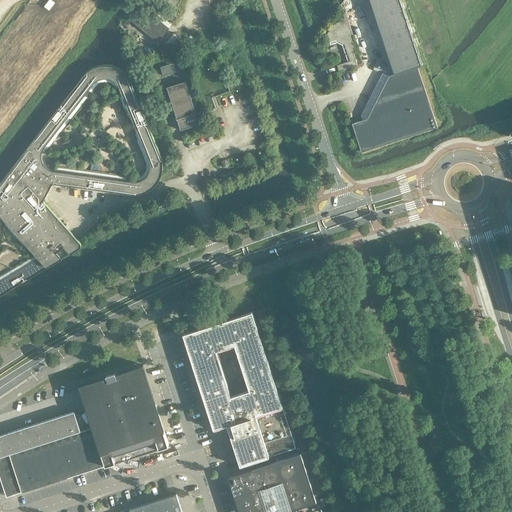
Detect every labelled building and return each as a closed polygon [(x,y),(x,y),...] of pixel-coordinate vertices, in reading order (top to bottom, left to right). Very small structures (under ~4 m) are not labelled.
[(400,0),(370,0),(394,73),(421,64),(400,0)] [(169,28),(146,9),(141,5),(130,18),(158,42),(169,28)] [(356,51),(350,34),(353,33),(345,12),(339,14),(340,16),(327,33),(330,44),(331,44),(337,42),(342,45),(345,54),(345,55),(348,54),(350,60),(337,65),(339,71),(357,65),(353,52),(356,51)] [(181,69),(179,61),(160,67),(163,75),(181,69)] [(87,72),(56,110),(0,182),(0,295),(72,252),(79,248),(80,247),(80,246),(81,246),(81,245),(81,244),(81,243),(80,242),(44,202),(44,201),(44,200),(44,199),(44,198),(51,185),(52,184),(53,183),(54,183),(55,183),(131,193),(133,194),(135,194),(136,194),(138,194),(141,193),(142,193),(144,192),(146,191),(149,190),(150,189),(152,188),(154,186),(156,185),(157,183),(158,181),(159,179),(160,178),(161,176),(161,174),(162,171),(162,169),(163,168),(163,166),(163,163),(162,162),(162,160),(162,159),(161,157),(161,155),(132,85),(130,81),(130,80),(129,78),(128,77),(127,75),(125,73),(123,72),(121,70),(119,69),(117,68),(115,67),(114,66),(112,66),(111,65),(109,65),(107,65),(104,65),(103,65),(101,65),(99,65),(97,66),(94,67),(93,68),(92,68),(89,70),(88,71),(87,72)] [(437,126),(417,66),(394,73),(388,75),(389,76),(385,83),(381,84),(379,87),(381,91),(367,118),(352,123),(361,151),(437,126)] [(199,123),(185,81),(167,87),(180,129),(199,123)] [(294,446),(290,434),(291,434),(290,433),(286,421),(286,420),(286,419),(285,419),(281,407),(282,407),(281,405),(279,399),(278,399),(277,393),(277,392),(276,392),(274,386),(275,386),(274,386),(272,380),(273,379),(273,378),(272,379),(270,373),(270,372),(268,366),(269,366),(268,365),(266,359),(264,353),(265,353),(264,352),(263,352),(262,346),(262,345),(261,346),(260,340),(260,339),(260,338),(259,339),(257,333),(257,332),(255,326),(256,326),(256,325),(255,325),(253,319),(251,313),(252,313),(251,312),(250,312),(251,313),(238,317),(238,316),(237,316),(237,317),(225,321),(225,320),(224,321),(212,325),(210,325),(211,326),(198,330),(198,329),(197,329),(197,330),(185,334),(185,333),(183,334),(214,429),(227,425),(240,465),(281,452),(295,447),(295,446),(294,446)] [(168,444),(143,365),(79,385),(93,427),(105,465),(168,444)] [(81,431),(74,411),(65,414),(72,434),(81,431)] [(72,434),(65,414),(55,417),(62,437),(72,434)] [(62,437),(55,417),(45,420),(52,440),(62,437)] [(52,440),(45,420),(36,423),(43,443),(52,440)] [(43,443),(36,423),(26,426),(33,447),(43,443)] [(33,447),(26,426),(16,429),(23,450),(33,447)] [(105,465),(93,427),(81,431),(72,434),(62,437),(52,440),(43,443),(33,447),(23,450),(14,453),(4,456),(0,457),(0,476),(6,496),(105,465)] [(23,450),(16,429),(7,432),(14,453),(23,450)] [(14,453),(7,432),(0,434),(0,443),(4,456),(14,453)] [(316,501),(310,482),(300,453),(228,476),(239,511),(286,511),(316,501)] [(182,511),(176,493),(126,509),(126,511),(182,511)]
